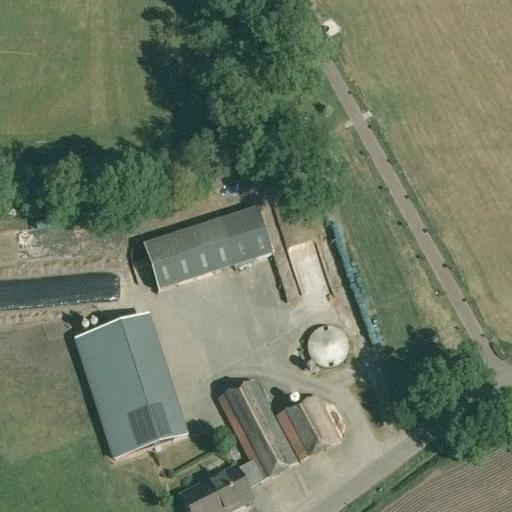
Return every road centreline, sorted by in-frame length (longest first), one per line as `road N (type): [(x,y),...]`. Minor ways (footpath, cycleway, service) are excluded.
road 1 (unclassified): [(399,456),(327,228),(291,180)]
road 2 (unclassified): [(399,456),(511,387)]
